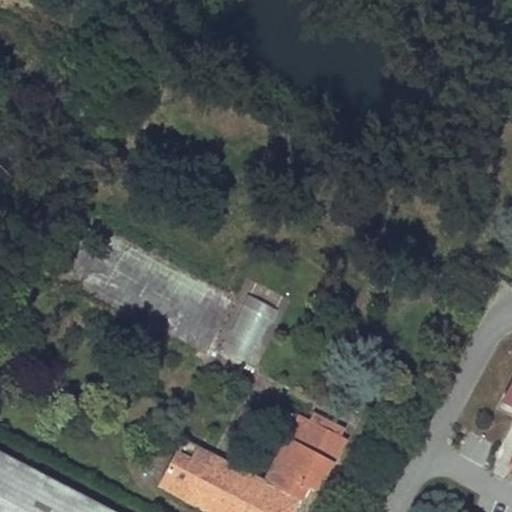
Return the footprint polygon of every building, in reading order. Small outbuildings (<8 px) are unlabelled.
[(165,486),(212,511),(297,511),(311,487),(319,491),(335,462),(323,455),(335,433),(338,428),(325,421),(323,426),(315,421),(295,410),(259,476),(200,444),(185,470),(176,465),(165,486)] [(317,417),(315,421),(323,426),(325,421),(317,417)] [(343,431),(338,428),(335,433),(340,436),(343,431)] [(340,436),(335,433),(323,455),(335,462),(347,440),(340,436)] [(116,511),(0,451),(0,511),(116,511)]
